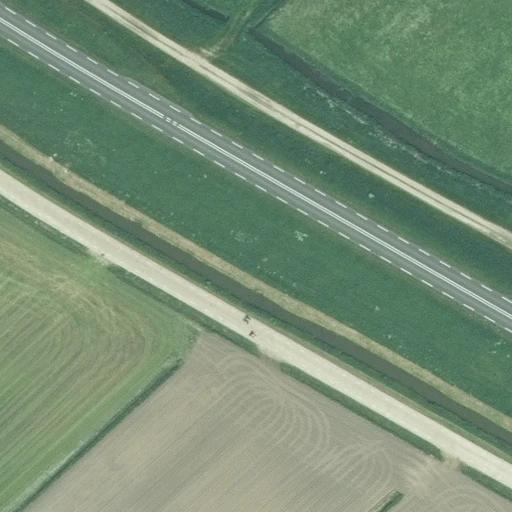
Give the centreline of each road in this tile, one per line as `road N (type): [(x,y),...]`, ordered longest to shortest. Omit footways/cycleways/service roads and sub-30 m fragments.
road 1 (primary): [(511,320),(0,22)]
road 2 (unclassified): [(511,479),(0,184)]
road 3 (track): [(511,241),(96,0)]
